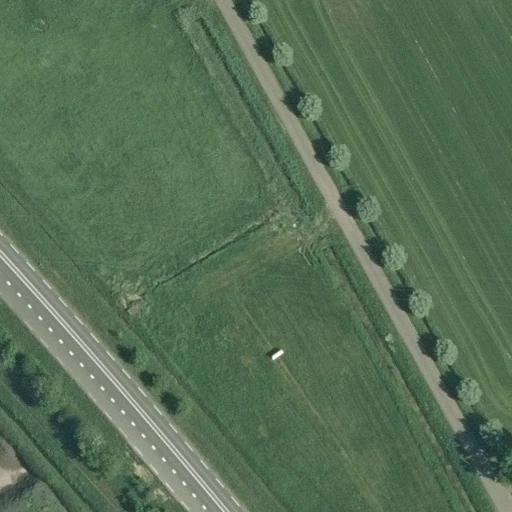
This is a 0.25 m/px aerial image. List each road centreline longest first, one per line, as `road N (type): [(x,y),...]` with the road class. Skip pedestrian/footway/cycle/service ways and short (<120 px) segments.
road 1 (unclassified): [(503,511),(218,0)]
road 2 (primary): [(222,511),(0,256)]
